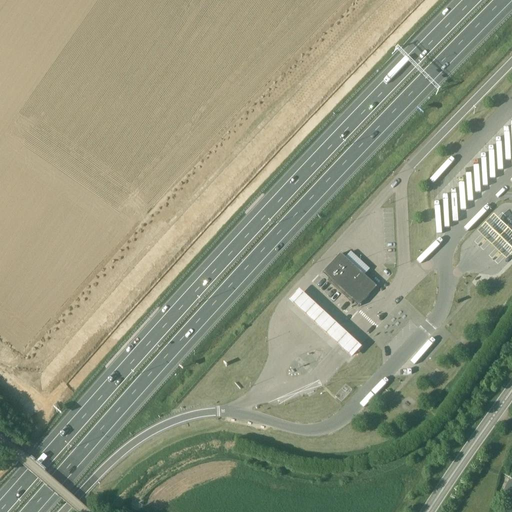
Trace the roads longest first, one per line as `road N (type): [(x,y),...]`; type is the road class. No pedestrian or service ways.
road 1 (motorway): [(33,511),(326,185),(507,0)]
road 2 (motorway): [(468,0),(308,163),(0,506)]
road 3 (motorway): [(62,511),(148,432),(217,411)]
road 4 (tertiary): [(511,389),(429,511)]
